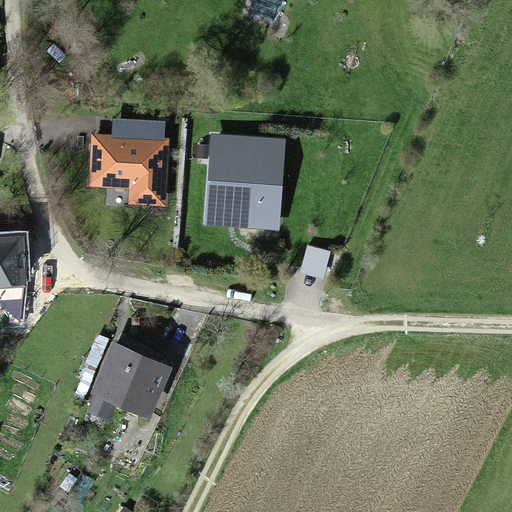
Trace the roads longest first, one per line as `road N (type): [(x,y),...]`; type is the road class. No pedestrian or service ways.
road 1 (residential): [(19,136),(48,233),(66,264),(96,282),(161,300),(313,320)]
road 2 (track): [(191,511),(275,368),(321,338),(365,323)]
road 3 (track): [(511,324),(313,320)]
road 4 (residential): [(9,0),(19,136)]
